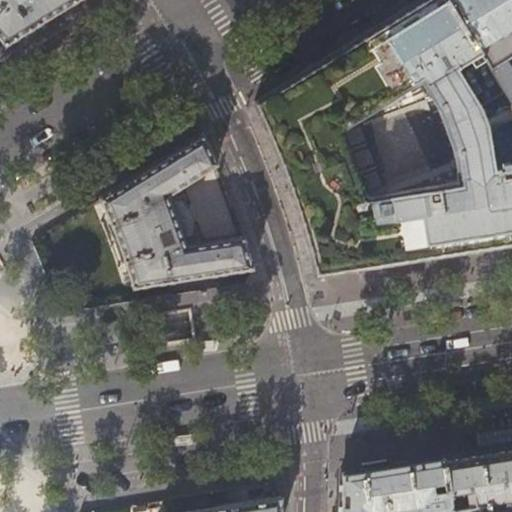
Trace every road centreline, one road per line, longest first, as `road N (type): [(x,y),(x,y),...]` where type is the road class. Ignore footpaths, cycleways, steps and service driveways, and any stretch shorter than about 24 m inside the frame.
road 1 (residential): [(302,374),(270,226),(238,128),(187,37)]
road 2 (primary): [(0,423),(302,374)]
road 3 (tertiary): [(0,154),(187,37)]
road 4 (primary): [(302,374),(511,340)]
road 5 (residential): [(309,511),(302,374)]
